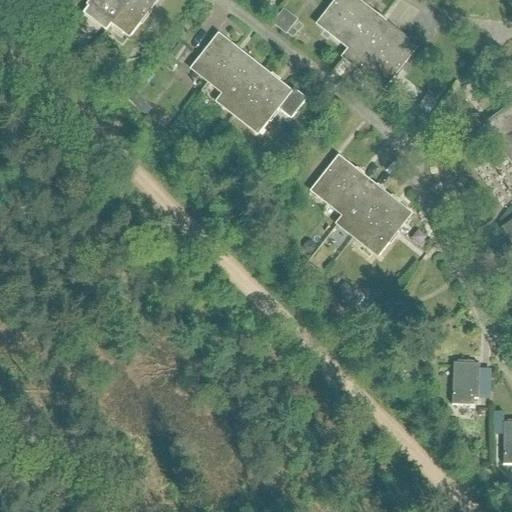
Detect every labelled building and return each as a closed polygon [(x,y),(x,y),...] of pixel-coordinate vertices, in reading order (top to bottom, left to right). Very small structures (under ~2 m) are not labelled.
[(94,0),(83,15),(106,33),(112,25),(130,0),(94,0)] [(130,0),(112,25),(130,40),(161,0),(130,0)] [(354,0),(335,0),(317,24),(351,51),(363,37),(367,41),(381,21),(354,0)] [(284,28),(299,35),(308,18),(293,10),(284,28)] [(351,51),(343,60),(367,78),(399,35),(381,21),(367,41),(363,37),(351,51)] [(399,35),(367,78),(384,92),(418,50),(399,35)] [(216,38),(190,72),(208,86),(233,52),(216,38)] [(233,52),(208,86),(221,97),(216,106),(233,118),(254,90),(251,87),(261,74),(247,63),(233,52)] [(254,90),(233,118),(245,128),(257,137),(276,113),(288,123),(304,103),(291,93),(289,96),(277,86),(261,74),(251,87),(254,90)] [(511,105),(482,127),(511,168),(511,222),(501,231),(511,248),(511,80),(510,82),(511,85),(511,105)] [(310,195),(327,208),(353,174),(336,161),(310,195)] [(327,208),(343,221),(370,187),(353,174),(327,208)] [(353,242),(366,225),(375,213),(372,211),(383,197),(370,187),(343,221),(348,224),(341,232),(353,242)] [(411,219),(383,197),(372,211),(375,213),(366,225),(374,231),(380,223),(397,236),(411,219)] [(378,261),(397,236),(380,223),(374,231),(366,225),(353,242),(378,261)] [(479,367),(454,366),(452,409),(473,409),(473,402),(478,402),(479,367)] [(511,425),(502,425),(502,467),(511,466),(511,425)]
